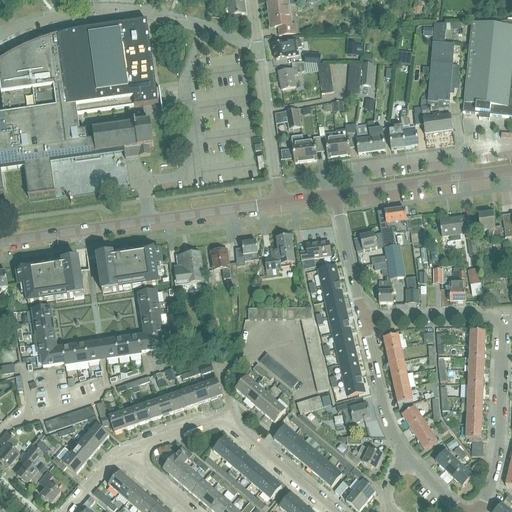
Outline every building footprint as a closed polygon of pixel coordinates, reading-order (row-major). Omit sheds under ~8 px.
[(207,0),(208,7),(207,7),(208,16),(215,16),(215,7),(213,7),(212,0),(207,0)] [(226,0),(229,17),(246,15),(243,0),(226,0)] [(295,26),(291,26),(288,2),(268,5),(269,15),(273,14),(274,29),(279,28),(280,37),(296,34),(295,26)] [(511,20),(472,23),(463,114),(479,116),(479,120),(490,121),(490,117),(511,119),(511,20)] [(38,50),(25,54),(24,51),(25,50),(10,57),(0,63),(0,85),(5,121),(0,119),(0,195),(5,195),(5,194),(1,171),(25,168),(29,198),(28,198),(28,199),(56,195),(56,194),(51,164),(97,157),(94,141),(88,142),(87,131),(80,132),(78,115),(134,107),(134,108),(159,105),(158,102),(161,102),(162,114),(163,114),(160,89),(159,89),(159,90),(157,90),(148,29),(147,29),(146,24),(147,23),(89,31),(82,32),(80,32),(72,34),(62,36),(50,40),(50,41),(51,40),(52,47),(38,50)] [(453,133),(449,109),(454,46),(444,45),(446,25),(434,27),(428,102),(427,108),(426,108),(421,109),(424,127),(425,137),(453,133)] [(424,29),(424,37),(432,38),(432,30),(424,29)] [(276,61),(287,59),(287,60),(299,58),(298,50),(302,49),(301,42),(297,42),(285,42),(286,44),(273,47),(276,61)] [(355,55),(356,43),(347,42),(346,55),(355,55)] [(304,56),(304,64),(317,65),(320,65),(320,57),(304,56)] [(305,73),(304,64),(301,64),(292,65),(293,71),(278,74),(281,92),(296,89),(294,78),(298,77),(298,75),(305,73)] [(370,88),(372,66),(364,65),(362,87),(370,88)] [(333,88),(321,90),(322,97),(324,96),(324,95),(334,94),(333,88)] [(366,101),(365,109),(374,111),(375,103),(366,101)] [(343,104),(333,105),(334,114),(344,113),(343,104)] [(311,116),(310,109),(302,110),(303,117),(311,116)] [(291,112),(285,113),(286,116),(287,124),(289,131),(293,130),(301,129),(299,111),(291,112)] [(409,127),(408,119),(406,119),(405,112),(400,113),(401,120),(402,119),(403,128),(409,127)] [(414,115),(415,126),(423,125),(421,114),(414,115)] [(94,140),(94,141),(97,157),(125,154),(125,160),(126,160),(126,158),(139,156),(139,158),(150,156),(149,147),(154,147),(151,124),(146,124),(145,116),(134,117),(134,119),(128,120),(128,119),(127,119),(127,120),(121,121),(121,120),(120,120),(120,121),(114,122),(114,121),(113,121),(113,122),(107,123),(107,122),(106,122),(106,123),(100,124),(100,123),(99,123),(99,124),(93,125),(93,124),(92,124),(92,125),(91,125),(91,126),(92,126),(93,132),(92,132),(92,133),(93,133),(94,139),(93,139),(93,140),(94,140)] [(375,123),(368,124),(369,136),(372,155),(372,154),(385,152),(385,153),(386,153),(383,130),(375,131),(374,124),(375,124),(375,123)] [(394,132),(389,132),(390,138),(389,138),(390,142),(391,152),(405,150),(403,136),(402,126),(394,127),(394,132)] [(336,134),(339,159),(350,158),(349,148),(354,147),(353,134),(354,134),(355,130),(350,131),(351,132),(347,132),(347,131),(336,132),(336,134)] [(339,159),(336,134),(325,135),(325,138),(319,139),(321,151),(327,151),(328,161),(339,159)] [(417,134),(403,136),(405,150),(419,148),(417,134)] [(372,155),(369,136),(358,138),(356,139),(358,157),(359,156),(372,154),(372,155)] [(306,164),(303,145),(302,137),(291,139),(295,165),(306,164)] [(316,152),(321,151),(319,139),(313,140),(314,143),(303,145),(306,164),(317,162),(316,152)] [(282,162),(292,161),(290,151),(281,152),(282,162)] [(387,271),(388,278),(389,282),(391,281),(406,279),(400,247),(398,247),(397,244),(396,244),(396,236),(408,234),(405,210),(378,214),(384,251),(386,258),(385,258),(386,264),(387,271)] [(478,216),(479,226),(480,233),(488,232),(489,242),(503,240),(501,228),(495,229),(493,214),(478,216)] [(502,217),(505,239),(511,238),(511,216),(504,218),(504,217),(502,217)] [(466,235),(465,228),(464,218),(440,222),(442,238),(450,237),(451,243),(461,242),(460,236),(466,235)] [(363,253),(377,250),(374,235),(360,238),(360,240),(354,241),(357,254),(363,253)] [(272,260),(265,261),(267,278),(279,276),(278,271),(281,270),(281,269),(290,268),(290,265),(294,265),(293,255),(291,238),(277,240),(278,251),(271,252),(272,260)] [(470,258),(478,256),(475,240),(467,241),(470,258)] [(236,251),(237,265),(237,269),(245,268),(245,263),(259,262),(256,243),(242,245),(243,250),(236,251)] [(315,261),(321,260),(331,258),(329,243),(311,246),(312,250),(307,251),(308,254),(301,255),(302,265),(303,268),(315,266),(315,261)] [(160,252),(153,253),(153,251),(137,253),(88,260),(87,249),(83,249),(76,251),(78,262),(63,264),(39,268),(23,270),(23,272),(16,273),(18,287),(20,297),(28,296),(29,305),(92,295),(158,285),(157,275),(164,274),(162,265),(160,252)] [(239,288),(237,269),(237,265),(229,266),(227,251),(211,253),(213,272),(222,271),(224,281),(230,280),(231,289),(239,288)] [(178,288),(204,285),(200,255),(177,258),(178,269),(175,270),(178,288)] [(374,266),(386,264),(385,258),(371,260),(372,267),(374,266)] [(387,271),(386,264),(374,266),(375,272),(387,271)] [(335,268),(318,272),(322,287),(339,283),(335,268)] [(442,271),(434,271),(434,286),(442,285),(442,271)] [(471,286),(479,285),(477,271),(469,273),(471,286)] [(0,294),(0,295),(1,294),(2,292),(2,290),(8,289),(6,273),(0,273),(0,294)] [(450,285),(450,305),(465,304),(465,274),(464,274),(459,274),(459,285),(450,285)] [(391,281),(389,282),(388,278),(384,278),(385,284),(379,284),(379,305),(393,305),(393,295),(393,294),(391,281)] [(405,280),(407,291),(416,290),(414,279),(405,280)] [(339,283),(322,287),(326,304),(343,300),(339,283)] [(406,292),(406,305),(419,305),(419,292),(406,292)] [(138,296),(140,307),(158,304),(156,293),(138,296)] [(343,300),(326,304),(330,321),(347,317),(343,300)] [(142,318),(160,315),(158,304),(140,307),(142,318)] [(32,312),(34,323),(52,320),(50,309),(32,312)] [(301,322),(313,319),(311,310),(284,311),(284,322),(301,322)] [(142,318),(144,330),(162,327),(160,315),(142,318)] [(333,336),(350,332),(347,317),(330,321),(333,336)] [(314,325),(313,319),(301,322),(303,328),(314,325)] [(34,323),(36,334),(54,332),(52,320),(34,323)] [(303,328),(304,334),(316,331),(314,325),(303,328)] [(144,330),(145,341),(161,339),(161,340),(163,339),(162,327),(144,330)] [(305,340),(317,337),(316,331),(304,334),(305,340)] [(36,334),(38,346),(55,343),(54,332),(36,334)] [(337,352),(354,348),(350,332),(333,336),(337,352)] [(470,347),(485,347),(486,333),(470,333),(470,342),(470,347)] [(404,342),(402,336),(383,340),(386,353),(401,350),(400,343),(404,342)] [(305,340),(307,346),(319,343),(317,337),(305,340)] [(139,338),(127,340),(130,358),(142,356),(141,354),(139,342),(139,338)] [(145,341),(139,342),(141,354),(163,351),(161,340),(161,339),(145,341)] [(127,340),(116,342),(119,360),(130,358),(127,340)] [(116,342),(101,344),(104,362),(119,360),(116,342)] [(41,357),(57,354),(55,343),(38,346),(39,358),(41,358),(41,357)] [(308,352),(320,349),(319,343),(307,346),(308,352)] [(88,364),(104,362),(101,344),(85,346),(88,364)] [(85,346),(74,348),(77,366),(88,364),(85,346)] [(485,361),(485,347),(470,347),(469,360),(485,361)] [(63,350),(63,354),(65,366),(65,368),(77,366),(74,348),(63,350)] [(340,366),(357,362),(354,348),(337,352),(340,366)] [(308,352),(310,358),(321,355),(320,349),(308,352)] [(386,353),(389,367),(404,363),(401,350),(386,353)] [(63,354),(57,354),(41,357),(41,358),(43,369),(65,366),(63,354)] [(310,358),(311,364),(323,361),(321,355),(310,358)] [(260,364),(264,368),(271,360),(267,356),(260,364)] [(276,364),(271,360),(264,368),(269,372),(276,364)] [(485,361),(469,360),(469,368),(466,368),(466,373),(484,374),(485,361)] [(311,364),(312,370),(324,367),(323,361),(311,364)] [(344,381),(360,377),(357,362),(340,366),(344,381)] [(389,367),(392,380),(407,376),(404,363),(389,367)] [(274,376),(281,368),(276,364),(269,372),(274,376)] [(15,375),(14,366),(1,368),(3,377),(15,375)] [(263,380),(264,378),(268,375),(258,366),(253,371),(263,380)] [(200,371),(201,375),(202,377),(214,373),(212,367),(200,371)] [(312,370),(314,376),(325,374),(324,367),(312,370)] [(285,371),(281,368),(274,376),(278,380),(285,371)] [(189,380),(201,375),(200,371),(187,375),(189,380)] [(290,375),(285,371),(278,380),(283,384),(290,375)] [(469,373),(468,387),(483,387),(484,374),(469,373)] [(327,380),(325,374),(314,376),(315,382),(327,380)] [(268,375),(264,378),(270,383),(274,380),(268,375)] [(287,388),(295,379),(290,375),(283,384),(287,388)] [(392,380),(395,393),(410,389),(416,388),(413,375),(407,376),(392,380)] [(21,377),(16,379),(18,394),(24,393),(21,377)] [(360,377),(344,381),(347,398),(364,394),(360,377)] [(137,383),(138,388),(150,383),(148,379),(137,383)] [(236,392),(246,400),(257,388),(247,379),(236,392)] [(299,383),(295,379),(287,388),(292,392),(299,383)] [(315,382),(316,388),(328,386),(327,380),(315,382)] [(205,386),(210,402),(222,398),(217,382),(205,386)] [(438,398),(438,393),(437,384),(431,384),(431,385),(425,386),(426,393),(432,392),(432,394),(434,394),(434,398),(438,398)] [(193,390),(198,406),(210,402),(205,386),(193,390)] [(283,395),(287,391),(281,386),(277,390),(283,395)] [(330,392),(328,386),(316,388),(318,394),(330,392)] [(468,387),(468,400),(483,401),(483,387),(468,387)] [(266,396),(257,388),(246,400),(255,408),(266,396)] [(413,406),(410,389),(395,393),(398,406),(399,412),(413,406)] [(181,394),(186,410),(198,406),(193,390),(181,394)] [(287,391),(283,395),(289,400),(293,396),(287,391)] [(186,410),(181,394),(169,398),(174,414),(186,410)] [(265,417),(276,404),(266,396),(255,408),(265,417)] [(174,414),(169,398),(157,403),(163,418),(174,414)] [(314,400),(318,412),(323,410),(320,399),(314,400)] [(318,412),(314,400),(308,402),(312,414),(318,412)] [(462,406),(467,406),(467,413),(482,414),(483,401),(468,400),(462,400),(462,406)] [(312,414),(308,402),(302,404),(306,415),(312,414)] [(163,418),(157,403),(145,407),(151,422),(163,418)] [(286,412),(276,404),(265,417),(275,425),(286,412)] [(306,415),(302,404),(297,406),(300,417),(306,415)] [(336,408),(338,415),(343,413),(346,426),(356,423),(356,424),(361,423),(360,422),(370,420),(367,407),(357,410),(356,404),(336,408)] [(127,431),(121,415),(107,420),(102,405),(96,407),(104,429),(111,426),(115,435),(127,431)] [(151,422),(145,407),(133,411),(139,426),(151,422)] [(87,410),(90,420),(96,418),(93,408),(87,410)] [(409,429),(422,421),(414,409),(402,417),(409,429)] [(85,422),(88,421),(90,420),(87,410),(81,412),(85,422)] [(139,426),(133,411),(121,415),(127,431),(139,426)] [(75,414),(79,424),(85,422),(81,412),(75,414)] [(482,414),(467,413),(467,427),(482,427),(482,414)] [(69,416),(72,426),(79,424),(75,414),(69,416)] [(69,416),(64,417),(67,428),(72,426),(69,416)] [(443,419),(449,427),(454,424),(448,416),(443,419)] [(61,430),(67,428),(64,417),(57,419),(61,430)] [(57,419),(51,421),(55,432),(61,430),(57,419)] [(290,423),(300,431),(303,427),(293,419),(290,423)] [(49,434),(55,432),(51,421),(45,423),(49,434)] [(429,432),(422,421),(409,429),(417,440),(429,432)] [(442,423),(438,426),(444,435),(449,432),(442,423)] [(454,424),(449,427),(455,435),(459,432),(454,424)] [(88,436),(101,447),(109,438),(97,427),(88,436)] [(312,435),(303,427),(300,431),(309,439),(312,435)] [(481,441),(482,427),(467,427),(466,440),(481,441)] [(284,449),(295,437),(285,428),(274,441),(284,449)] [(68,437),(67,431),(58,434),(58,435),(60,440),(68,437)] [(424,452),(432,446),(437,443),(429,432),(417,440),(424,452)] [(9,471),(15,463),(18,459),(20,457),(13,451),(18,444),(15,441),(7,435),(0,443),(0,447),(4,451),(0,455),(0,463),(2,465),(1,467),(6,471),(7,469),(9,471)] [(309,439),(319,447),(322,443),(312,435),(309,439)] [(80,446),(93,457),(101,447),(88,436),(80,446)] [(295,437),(284,449),(293,457),(304,445),(295,437)] [(213,453),(221,459),(223,461),(234,448),(224,440),(213,453)] [(455,441),(446,447),(450,452),(459,447),(455,441)] [(319,447),(328,455),(331,451),(322,443),(319,447)] [(304,445),(293,457),(303,465),(314,453),(304,445)] [(339,445),(335,450),(342,454),(346,449),(339,445)] [(72,456),(85,467),(93,457),(80,446),(72,456)] [(36,473),(33,470),(44,456),(40,452),(34,447),(27,456),(22,462),(21,464),(26,468),(18,478),(22,482),(21,483),(25,487),(26,485),(28,486),(31,482),(36,485),(42,478),(42,477),(48,470),(42,465),(36,473)] [(183,448),(169,465),(163,471),(173,480),(184,467),(189,461),(193,457),(183,448)] [(243,456),(234,448),(223,461),(233,469),(243,456)] [(382,457),(373,453),(369,451),(369,452),(362,448),(359,455),(356,460),(347,451),(343,456),(357,468),(361,463),(363,465),(376,471),(382,457)] [(454,453),(458,458),(463,453),(459,448),(454,453)] [(53,463),(56,466),(64,473),(67,469),(76,476),(85,467),(72,456),(65,450),(57,459),(56,459),(53,463)] [(328,455),(338,462),(341,459),(331,451),(328,455)] [(20,457),(18,459),(22,462),(27,456),(23,453),(20,457)] [(314,453),(303,465),(312,473),(323,461),(314,453)] [(445,472),(454,462),(445,453),(436,463),(445,472)] [(463,453),(458,458),(463,462),(467,457),(463,453)] [(242,477),(253,464),(243,456),(233,469),(242,477)] [(193,463),(199,469),(202,465),(196,460),(193,457),(189,461),(193,463)] [(214,471),(218,467),(208,459),(205,463),(214,471)] [(348,478),(350,475),(354,470),(344,462),(341,459),(338,462),(341,465),(346,470),(343,474),(348,478)] [(322,481),(332,469),(323,461),(312,473),(322,481)] [(463,470),(454,462),(445,472),(453,480),(463,470)] [(252,485),(262,472),(253,464),(242,477),(252,485)] [(202,465),(199,469),(206,474),(209,470),(202,465)] [(480,470),(476,465),(471,470),(476,474),(480,470)] [(194,475),(184,467),(173,480),(183,488),(194,475)] [(227,475),(218,467),(214,471),(224,479),(227,475)] [(342,477),(332,469),(322,481),(331,490),(342,477)] [(364,479),(354,470),(350,475),(359,484),(364,479)] [(462,488),(472,479),(463,470),(453,480),(462,488)] [(115,471),(110,477),(114,481),(119,475),(115,471)] [(272,480),(262,472),(252,485),(261,493),(272,480)] [(109,487),(119,496),(130,483),(120,474),(119,475),(114,481),(109,487)] [(51,506),(61,494),(58,492),(62,487),(48,475),(40,486),(47,491),(41,498),(51,506)] [(192,496),(203,483),(194,475),(183,488),(192,496)] [(237,483),(227,475),(224,479),(233,487),(237,483)] [(219,484),(222,481),(215,476),(212,480),(218,485),(219,484)] [(271,501),(275,496),(281,489),(272,480),(261,493),(271,501)] [(222,488),(228,493),(231,489),(225,484),(222,481),(219,484),(222,487),(222,488)] [(139,491),(130,483),(119,496),(128,504),(139,491)] [(203,483),(192,496),(202,504),(213,491),(203,483)] [(243,495),(246,491),(237,483),(233,487),(243,495)] [(376,494),(368,488),(363,483),(354,493),(367,504),(376,494)] [(340,498),(346,490),(348,488),(343,484),(335,494),(340,498)] [(237,495),(231,489),(228,493),(234,498),(237,495)] [(137,511),(149,499),(139,491),(128,504),(137,511)] [(213,491),(202,504),(211,511),(222,499),(213,491)] [(256,499),(246,491),(243,495),(252,503),(256,499)] [(356,511),(360,511),(367,504),(354,493),(346,503),(356,511)] [(108,508),(111,505),(112,503),(102,495),(98,500),(108,508)] [(280,509),(283,511),(293,511),(300,505),(290,496),(280,509)] [(154,511),(158,507),(149,499),(137,511),(154,511)] [(228,511),(232,508),(222,499),(211,511),(228,511)] [(256,499),(252,503),(262,511),(265,507),(256,499)] [(501,506),(496,511),(508,511),(506,511),(511,506),(510,505),(505,501),(501,506)] [(95,511),(106,511),(96,503),(91,508),(95,511)]
